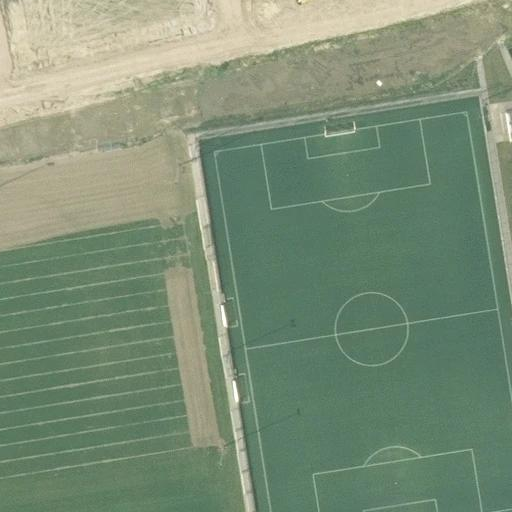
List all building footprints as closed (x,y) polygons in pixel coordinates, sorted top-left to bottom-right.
[(133,0),(135,6),(144,4),(152,38),(171,33),(169,26),(194,20),(193,16),(194,15),(190,0),(133,0)] [(267,0),(271,12),(299,5),(302,18),(328,12),(325,0),(267,0)] [(28,33),(24,34),(28,54),(32,53),(33,55),(80,44),(75,20),(84,18),(81,4),(54,10),(57,23),(27,30),(28,33)] [(444,24),(416,33),(423,55),(451,47),(444,24)] [(162,101),(152,102),(155,133),(165,132),(162,101)]
